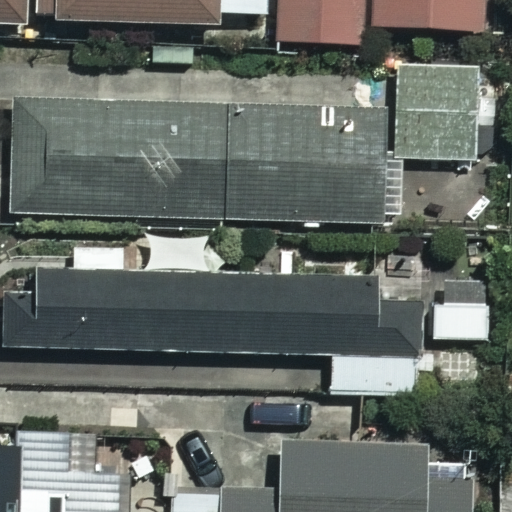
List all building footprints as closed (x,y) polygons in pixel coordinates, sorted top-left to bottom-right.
[(0,0),(0,24),(270,27),(270,0),(0,0)] [(364,46),(364,0),(282,0),(281,44),(364,46)] [(378,0),(378,30),(490,32),(490,0),(378,0)] [(476,71),(399,71),(399,163),(477,163),(476,71)] [(387,115),(13,104),(10,216),(384,227),(387,115)] [(423,281),(3,274),(1,353),(333,359),(333,397),(421,399),(423,281)] [(491,307),(437,306),(436,341),(490,343),(491,307)] [(84,474),(85,450),(0,445),(0,511),(159,511),(163,456),(127,454),(126,476),(84,474)] [(424,452),(282,447),(280,499),(177,496),(176,511),(469,511),(471,477),(423,475),(424,452)]
